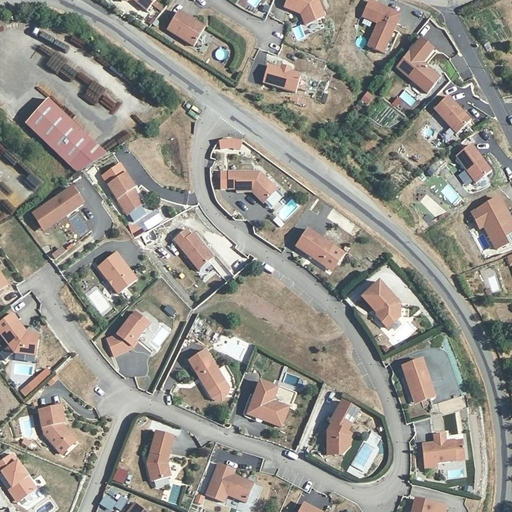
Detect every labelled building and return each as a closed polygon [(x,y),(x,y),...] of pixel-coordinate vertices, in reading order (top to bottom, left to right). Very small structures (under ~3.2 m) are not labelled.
[(154,0),(119,0),(120,2),(127,2),(128,0),(131,0),(145,12),(154,0)] [(247,0),(246,2),(256,8),(262,0),(247,0)] [(317,0),(286,0),(285,6),(304,14),(303,18),(306,24),(324,16),(317,0)] [(375,24),(365,46),(381,53),(396,15),(365,2),(359,18),(375,24)] [(156,17),(162,10),(154,4),(148,10),(156,17)] [(206,29),(179,13),(167,31),(194,47),(206,29)] [(433,51),(420,40),(396,69),(427,94),(439,79),(422,64),(433,51)] [(266,67),(262,82),(296,91),(300,75),(288,72),(289,67),(281,66),(280,70),(266,67)] [(70,85),(77,75),(66,67),(59,76),(70,85)] [(77,74),(71,92),(84,97),(90,78),(77,74)] [(95,106),(102,96),(90,87),(82,97),(95,106)] [(360,100),(368,105),(374,96),(366,91),(360,100)] [(404,91),(400,98),(413,105),(417,99),(404,91)] [(108,92),(99,102),(118,119),(127,109),(108,92)] [(471,121),(448,96),(434,110),(457,134),(471,121)] [(89,146),(46,103),(24,127),(67,169),(89,146)] [(128,129),(136,136),(143,127),(134,121),(128,129)] [(219,149),(242,149),(242,139),(219,139),(219,149)] [(0,156),(25,181),(24,183),(34,193),(42,184),(0,143),(0,156)] [(492,171),(472,145),(457,156),(477,183),(492,171)] [(135,191),(124,176),(107,189),(128,218),(143,207),(133,192),(135,191)] [(241,177),(225,178),(225,194),(232,194),(232,197),(248,197),(260,209),(273,195),(256,177),(241,178),(241,177)] [(5,180),(0,184),(0,200),(1,202),(14,192),(5,180)] [(448,184),(440,192),(454,206),(462,198),(448,184)] [(278,191),(266,204),(285,222),(301,206),(289,195),(286,198),(278,191)] [(73,192),(39,214),(49,230),(83,208),(73,192)] [(425,195),(419,203),(439,218),(446,210),(425,195)] [(506,211),(497,198),(471,214),(480,229),(484,227),(498,247),(511,238),(511,230),(502,215),(506,211)] [(334,209),(328,217),(340,225),(345,217),(334,209)] [(76,243),(93,230),(79,212),(62,225),(76,243)] [(33,218),(44,233),(49,230),(39,214),(33,218)] [(133,238),(145,234),(140,223),(129,227),(133,238)] [(320,269),(332,251),(306,233),(294,251),(320,269)] [(191,240),(187,234),(174,244),(199,275),(214,263),(194,237),(191,240)] [(342,258),(332,251),(320,269),(330,276),(342,258)] [(115,254),(98,268),(118,295),(136,281),(115,254)] [(218,259),(212,265),(228,281),(234,275),(218,259)] [(174,274),(185,289),(195,282),(184,267),(174,274)] [(0,274),(0,295),(10,289),(0,274)] [(488,294),(501,292),(498,274),(486,276),(488,294)] [(398,305),(378,282),(361,298),(375,313),(375,317),(386,329),(399,318),(407,318),(407,305),(398,305)] [(102,314),(111,306),(95,286),(85,293),(102,314)] [(130,345),(135,338),(143,327),(138,323),(143,317),(134,311),(117,335),(106,339),(113,355),(133,347),(130,345)] [(39,354),(41,337),(28,336),(19,324),(3,337),(17,356),(22,352),(39,354)] [(410,327),(396,334),(400,341),(413,334),(410,327)] [(204,351),(187,361),(205,392),(222,382),(204,351)] [(434,399),(421,361),(400,368),(413,406),(434,399)] [(39,377),(20,389),(25,396),(43,383),(39,377)] [(222,382),(205,392),(209,399),(218,401),(224,396),(226,389),(222,382)] [(271,404),(277,391),(258,383),(244,416),(256,421),(262,423),(279,429),(287,409),(271,404)] [(292,397),(277,391),(271,404),(287,409),(292,397)] [(448,401),(451,412),(465,408),(461,397),(448,401)] [(325,432),(325,451),(338,451),(342,449),(343,437),(345,432),(357,411),(339,402),(327,424),(329,425),(328,426),(330,428),(328,433),(325,432)] [(55,450),(56,450),(68,440),(61,431),(62,428),(61,426),(64,426),(61,408),(40,411),(43,435),(55,450)] [(434,434),(444,432),(441,416),(431,418),(434,434)] [(68,440),(71,437),(62,428),(61,431),(68,440)] [(167,463),(174,437),(155,432),(146,463),(151,481),(170,476),(167,463)] [(68,440),(56,450),(61,457),(76,443),(71,437),(68,440)] [(433,464),(452,462),(451,457),(461,456),(459,443),(441,444),(441,437),(430,437),(431,446),(418,447),(420,469),(433,469),(433,464)] [(338,451),(325,451),(325,456),(341,456),(347,448),(342,449),(338,451)] [(0,475),(2,473),(12,487),(22,501),(38,488),(11,454),(0,462),(0,475)] [(242,482),(243,479),(232,475),(234,471),(218,464),(206,496),(223,502),(226,494),(246,502),(252,486),(242,482)] [(118,469),(114,480),(123,484),(128,473),(118,469)] [(22,501),(12,487),(9,490),(19,503),(22,501)] [(198,494),(195,502),(202,504),(205,497),(198,494)] [(113,511),(117,502),(106,496),(101,505),(113,511)] [(409,511),(441,511),(443,508),(412,500),(409,511)]
